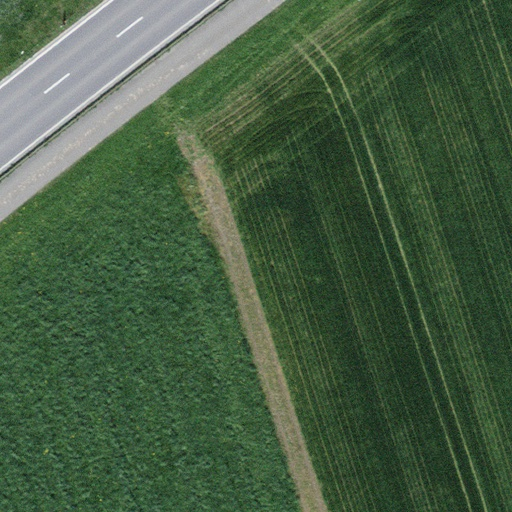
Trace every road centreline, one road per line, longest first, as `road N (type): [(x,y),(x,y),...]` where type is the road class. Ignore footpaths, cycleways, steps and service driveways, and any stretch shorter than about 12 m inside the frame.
road 1 (track): [(262,0),(0,202)]
road 2 (secondary): [(0,128),(169,0)]
